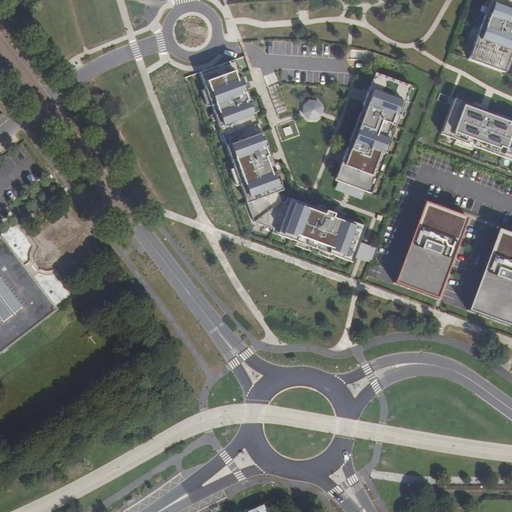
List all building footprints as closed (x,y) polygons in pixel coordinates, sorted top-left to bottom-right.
[(511,0),(495,0),(488,20),(484,19),(468,61),(503,74),(511,50),(511,0)] [(277,191),(232,63),(198,75),(226,145),(228,145),(233,160),(231,161),(253,222),(272,229),(271,232),(337,257),(339,252),(353,257),(363,229),(349,224),(350,221),(332,215),(333,214),(325,211),(324,211),(307,205),(305,208),(288,201),(277,191)] [(405,84),(377,74),(372,88),(369,87),(362,105),(365,106),(349,149),(346,148),(340,166),(343,167),(338,181),(364,191),(369,177),(374,179),(384,154),(379,152),(389,125),(395,127),(405,100),(399,98),(405,84)] [(303,100),(302,119),(319,120),(320,101),(303,100)] [(483,111),(454,100),(441,134),(481,149),(482,146),(511,157),(511,124),(485,114),(486,112),(483,111)] [(282,141),(299,134),(294,122),(277,128),(282,141)] [(466,217),(423,201),(393,282),(436,298),(466,217)] [(511,320),(511,234),(497,228),(467,310),(510,326),(511,320)] [(0,350),(55,309),(0,237),(0,350)]
